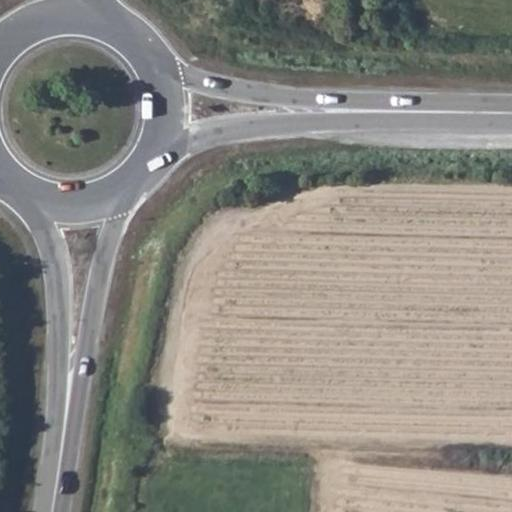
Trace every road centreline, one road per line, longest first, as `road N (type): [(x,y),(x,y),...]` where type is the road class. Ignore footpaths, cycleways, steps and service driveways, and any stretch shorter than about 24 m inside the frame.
road 1 (tertiary): [(57,472),(122,189)]
road 2 (tertiary): [(36,197),(54,251),(59,304),(57,472)]
road 3 (secondary): [(353,110),(154,70)]
road 4 (secondary): [(155,150),(216,129),(353,110)]
road 5 (secondary): [(353,110),(511,115)]
